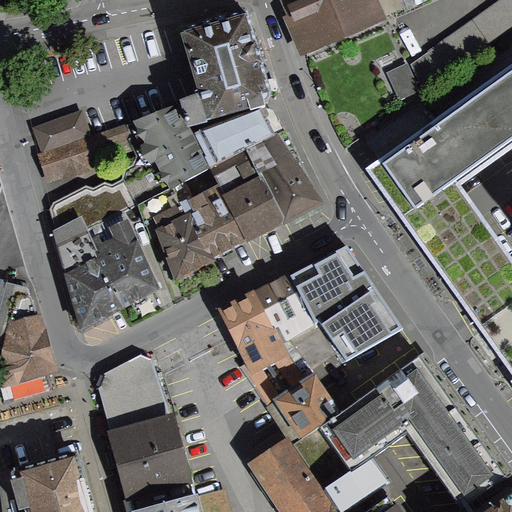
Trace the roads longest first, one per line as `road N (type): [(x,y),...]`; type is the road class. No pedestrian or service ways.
road 1 (residential): [(360,220),(101,354),(76,356)]
road 2 (residential): [(360,220),(511,430)]
road 3 (residential): [(0,124),(57,333),(76,356)]
road 4 (residential): [(264,0),(306,122),(360,220)]
road 5 (unknown): [(511,170),(473,196),(503,276)]
